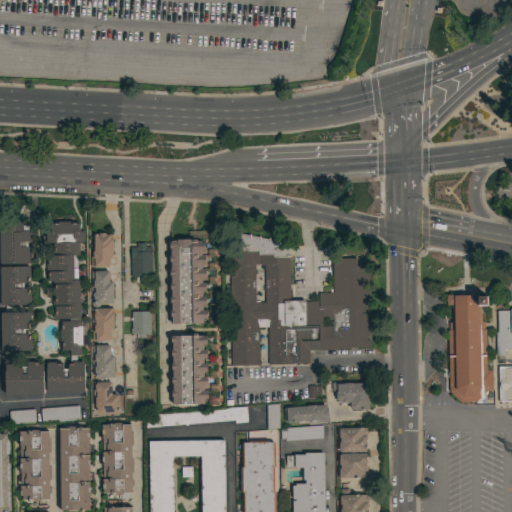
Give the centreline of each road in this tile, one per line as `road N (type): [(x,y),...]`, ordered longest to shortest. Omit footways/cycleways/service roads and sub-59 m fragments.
road 1 (primary): [(402,88),(272,115),(0,105)]
road 2 (tertiary): [(400,227),(404,511)]
road 3 (primary): [(0,166),(183,176),(258,170)]
road 4 (secondary): [(183,176),(322,215),(400,227)]
road 5 (primary): [(258,170),(400,163)]
road 6 (primary): [(477,62),(418,128),(400,163)]
